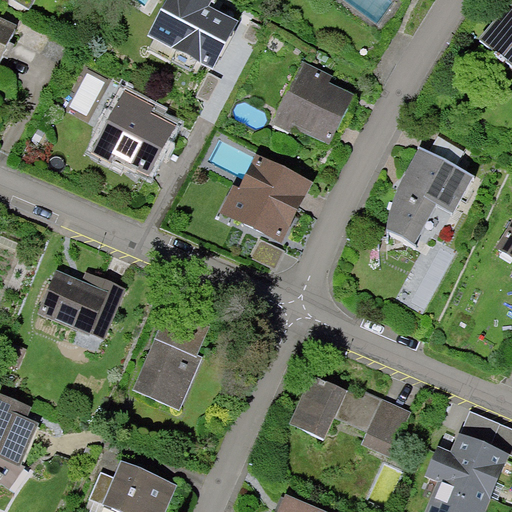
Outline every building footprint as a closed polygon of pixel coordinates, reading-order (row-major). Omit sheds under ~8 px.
[(16,0),(32,10),(38,0),(16,0)] [(172,57),(175,52),(210,70),(234,23),(209,10),(214,1),(211,0),(179,0),(154,48),(172,57)] [(511,8),(485,42),(511,64),(511,8)] [(0,19),(0,68),(19,28),(0,19)] [(296,134),(299,129),(334,147),(358,99),(333,86),(338,78),(311,64),(279,125),(296,134)] [(115,163),(118,158),(152,176),(177,128),(152,116),(157,107),(129,93),(97,154),(115,163)] [(479,179),(424,149),(399,198),(394,216),(393,234),(429,255),(447,222),(456,225),(479,179)] [(288,246),(317,186),(262,160),(246,193),(238,189),(225,216),(288,246)] [(511,257),(511,229),(499,250),(511,257)] [(129,293),(90,277),(87,285),(58,274),(39,319),(107,347),(129,293)] [(214,336),(168,317),(135,398),(181,417),(214,336)] [(393,461),(414,410),(365,390),(361,398),(311,377),(292,422),(325,436),(334,416),(368,430),(361,448),(393,461)] [(40,411),(1,395),(0,397),(0,493),(18,470),(29,475),(50,426),(36,421),(40,411)] [(464,511),(489,511),(508,460),(450,439),(444,457),(427,451),(421,469),(438,476),(425,511),(451,511),(453,508),(464,511)] [(101,477),(89,505),(105,511),(169,511),(179,489),(125,467),(118,484),(101,477)] [(312,511),(289,503),(285,511),(312,511)]
